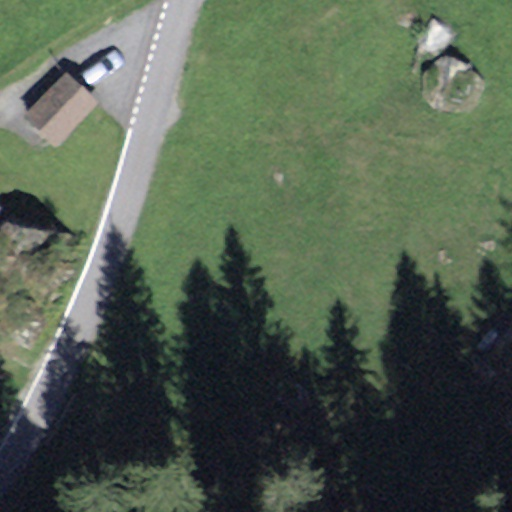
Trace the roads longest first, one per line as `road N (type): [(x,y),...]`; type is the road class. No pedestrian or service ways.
road 1 (tertiary): [(183,0),(73,338),(0,476)]
road 2 (track): [(170,47),(109,41),(0,103)]
